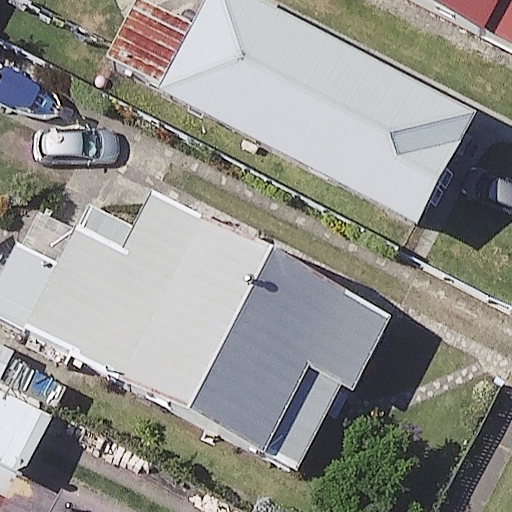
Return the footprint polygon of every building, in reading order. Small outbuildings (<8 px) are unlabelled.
[(478,120),(251,0),(142,0),(107,67),(418,232),(478,120)] [(511,0),(415,0),(511,50),(511,0)] [(387,308),(93,155),(54,229),(77,241),(29,334),(300,475),(387,308)] [(52,422),(0,396),(0,471),(22,482),(52,422)] [(106,511),(46,481),(30,511),(106,511)]
